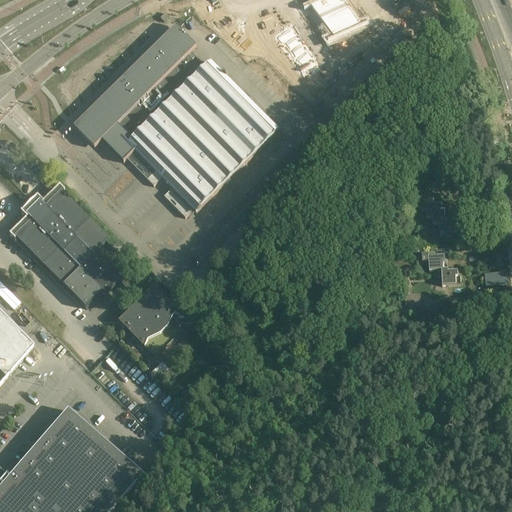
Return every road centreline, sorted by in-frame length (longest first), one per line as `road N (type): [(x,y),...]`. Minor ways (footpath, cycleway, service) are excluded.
road 1 (secondary): [(0,92),(127,0)]
road 2 (unclassified): [(0,114),(52,155),(0,97)]
